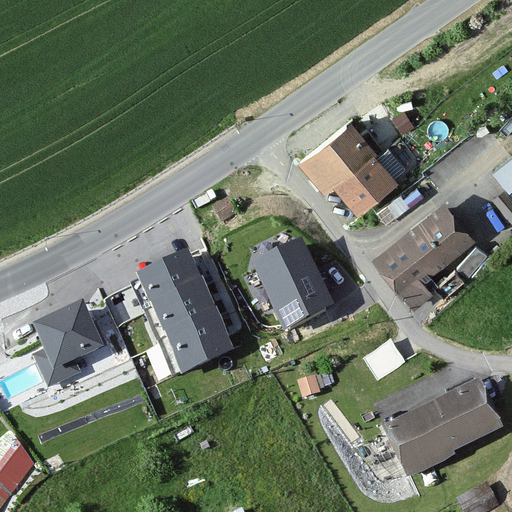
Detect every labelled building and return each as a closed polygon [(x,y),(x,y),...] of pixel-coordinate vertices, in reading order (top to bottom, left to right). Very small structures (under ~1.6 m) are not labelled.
[(350,120),(297,163),(321,192),(332,183),(355,211),(396,177),(350,120)] [(511,176),(511,156),(488,174),(498,187),(511,176)] [(511,199),(503,189),(486,204),(505,225),(511,219),(511,199)] [(441,200),(372,256),(404,295),(473,239),(441,200)] [(293,243),(253,262),(285,331),(326,312),(293,243)] [(191,254),(135,280),(181,378),(237,353),(191,254)] [(85,301),(34,325),(45,347),(33,352),(48,384),(82,368),(78,358),(106,345),(85,301)] [(365,352),(377,376),(407,361),(394,337),(365,352)] [(404,480),(500,436),(478,389),(382,433),(404,480)] [(459,494),(468,511),(479,511),(501,501),(488,478),(459,494)] [(222,511),(245,511),(241,503),(222,511)]
